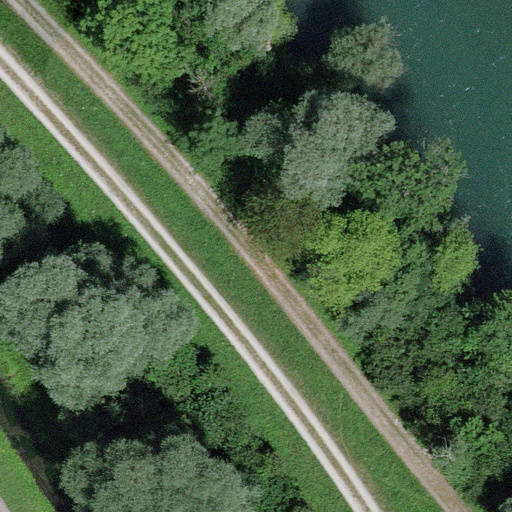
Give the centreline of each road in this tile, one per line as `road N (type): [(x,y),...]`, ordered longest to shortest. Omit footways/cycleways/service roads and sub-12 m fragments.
road 1 (track): [(28,0),(317,311),(474,511)]
road 2 (track): [(0,74),(243,334),(368,511)]
